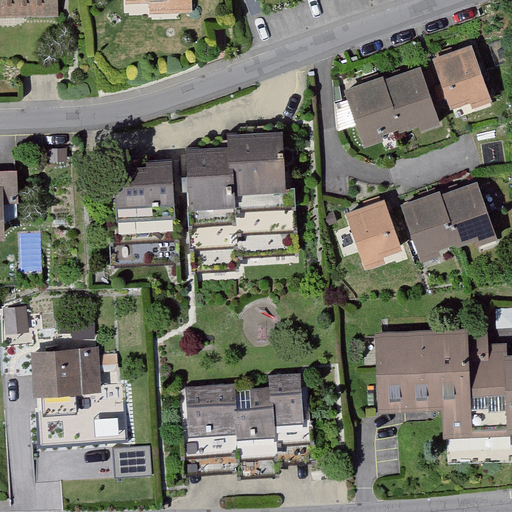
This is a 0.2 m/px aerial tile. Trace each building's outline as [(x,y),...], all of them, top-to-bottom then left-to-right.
[(0,0),(0,20),(55,20),(55,0),(0,0)] [(129,0),(129,9),(153,9),(154,17),(191,16),(190,0),(129,0)] [(473,54),(439,65),(456,112),(474,105),(476,112),(492,107),(473,54)] [(384,86),(350,100),(369,148),(417,129),(419,136),(440,128),(419,76),(386,90),(384,86)] [(231,159),(195,159),(196,250),(239,249),(238,235),(282,234),(281,144),(231,145),(231,159)] [(172,167),(122,168),(122,268),(173,267),(172,167)] [(0,246),(3,247),(3,213),(15,213),(15,179),(0,178),(0,246)] [(440,199),(405,213),(426,268),(442,262),(439,256),(477,241),(481,252),(498,245),(476,191),(442,204),(440,199)] [(384,208),(350,221),(370,272),(383,267),(381,262),(401,254),(384,208)] [(484,338),(380,340),(382,415),(448,414),(448,438),(511,436),(511,364),(509,365),(509,349),(485,349),(484,338)] [(101,355),(38,358),(39,401),(103,398),(101,355)] [(305,381),(274,382),(275,395),(233,396),(233,390),(189,392),(191,476),(242,474),(242,483),(280,482),(280,468),(307,467),(305,381)]
